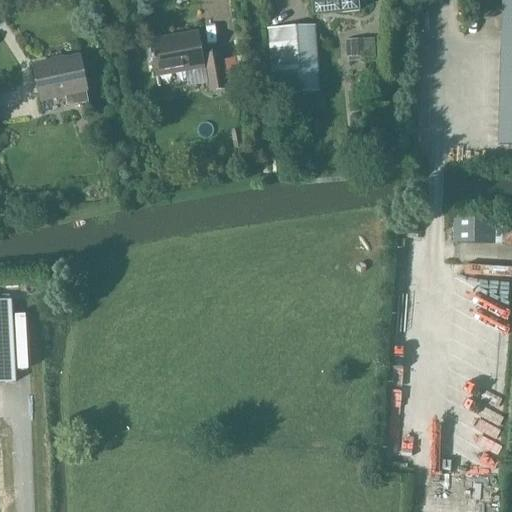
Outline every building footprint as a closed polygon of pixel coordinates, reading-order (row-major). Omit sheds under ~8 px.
[(357,0),(308,0),(308,1),(313,3),(313,5),(340,2),(341,14),(359,12),(357,0)] [(511,2),(500,2),(495,147),(511,147),(511,2)] [(274,96),(314,93),(309,29),(270,32),(274,96)] [(211,92),(225,90),(219,55),(201,58),(197,35),(152,43),(158,77),(207,69),(211,92)] [(365,58),(364,58),(365,61),(376,61),(375,40),(344,42),(345,58),(352,57),(352,42),(365,40),(365,58)] [(69,109),(88,105),(86,92),(87,92),(81,58),(34,67),(41,102),(66,97),(69,109)] [(92,137),(111,133),(107,117),(89,121),(92,137)] [(511,219),(503,219),(502,245),(511,245),(511,219)] [(454,244),(494,245),(495,222),(455,221),(454,244)] [(511,247),(469,246),(469,258),(511,259),(511,250),(511,247)] [(0,383),(16,382),(12,302),(0,302),(0,383)]
